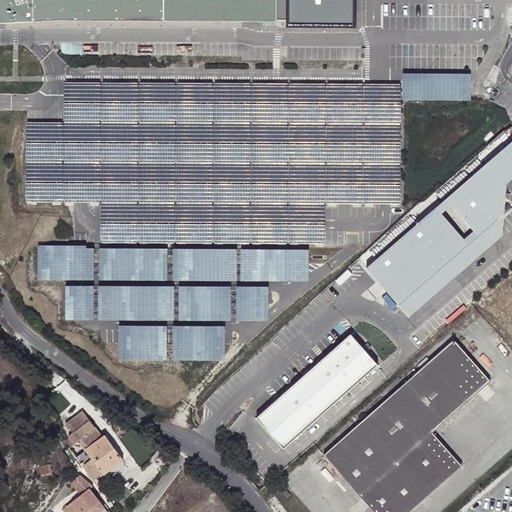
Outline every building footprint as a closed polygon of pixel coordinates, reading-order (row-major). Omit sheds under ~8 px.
[(0,0),(0,27),(58,25),(276,26),(276,24),(291,24),(291,31),(360,31),(360,0),(0,0)] [(511,148),(488,169),(505,188),(503,219),(399,310),(409,321),(503,240),(505,214),(507,190),(511,185),(511,148)] [(505,188),(488,169),(367,275),(399,310),(503,219),(505,188)] [(125,324),(125,359),(173,359),(173,324),(125,324)] [(362,347),(352,336),(257,418),(284,449),(379,366),(368,355),(362,347)] [(419,369),(392,392),(429,432),(432,429),(490,379),(455,337),(432,358),(419,369)] [(362,347),(368,355),(372,348),(369,344),(362,347)] [(414,364),(419,369),(432,358),(427,352),(414,364)] [(429,432),(392,392),(324,451),(375,511),(400,511),(422,493),(395,461),(429,432)] [(83,414),(70,424),(74,429),(65,437),(70,444),(66,447),(81,468),(83,467),(93,479),(101,473),(103,475),(122,459),(105,435),(104,436),(99,430),(81,445),(77,440),(93,427),(83,414)] [(457,463),(429,432),(395,461),(422,493),(457,463)] [(252,466),(247,461),(243,465),(248,470),(252,466)] [(49,464),(39,466),(40,474),(51,472),(49,464)] [(89,488),(70,502),(77,511),(94,511),(103,506),(89,488)] [(285,489),(282,492),(287,498),(290,495),(285,489)]
